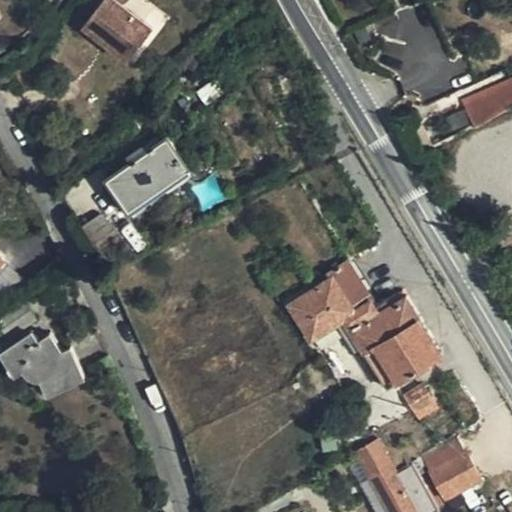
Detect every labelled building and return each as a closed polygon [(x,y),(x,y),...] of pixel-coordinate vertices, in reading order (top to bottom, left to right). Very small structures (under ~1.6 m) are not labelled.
[(131,0),(88,0),(86,3),(96,11),(91,20),(137,55),(161,23),(131,0)] [(8,68),(15,79),(24,73),(17,61),(8,68)] [(24,73),(15,79),(20,87),(29,81),(24,73)] [(50,73),(41,80),(49,91),(59,85),(50,73)] [(477,122),(511,103),(511,75),(464,97),(477,122)] [(169,133),(108,175),(130,208),(191,166),(169,133)] [(112,201),(91,215),(101,231),(92,238),(100,253),(132,233),(112,201)] [(154,260),(157,266),(166,260),(157,247),(139,257),(146,257),(151,258),(154,260)] [(374,343),(397,379),(444,349),(406,290),(381,305),(347,256),(327,269),(330,275),(289,301),(313,337),(343,318),(364,349),(374,343)] [(0,299),(29,279),(11,263),(0,276),(0,299)] [(53,289),(52,286),(45,289),(49,296),(55,292),(53,289)] [(15,331),(34,317),(24,301),(0,316),(0,320),(8,331),(12,329),(15,331)] [(39,340),(31,330),(3,349),(17,369),(31,361),(35,366),(39,368),(45,369),(53,388),(83,374),(71,345),(63,348),(52,331),(39,340)] [(388,385),(397,379),(374,343),(364,349),(388,385)] [(416,409),(419,406),(435,396),(423,378),(405,390),(416,409)] [(441,403),(435,396),(419,406),(424,414),(441,403)] [(378,436),(354,450),(378,490),(390,511),(427,511),(448,500),(447,497),(460,488),(482,475),(458,433),(423,454),(424,457),(400,470),(385,446),(378,436)] [(467,500),(460,488),(447,497),(448,500),(454,508),(467,500)] [(379,511),(390,511),(378,490),(369,494),(379,511)]
